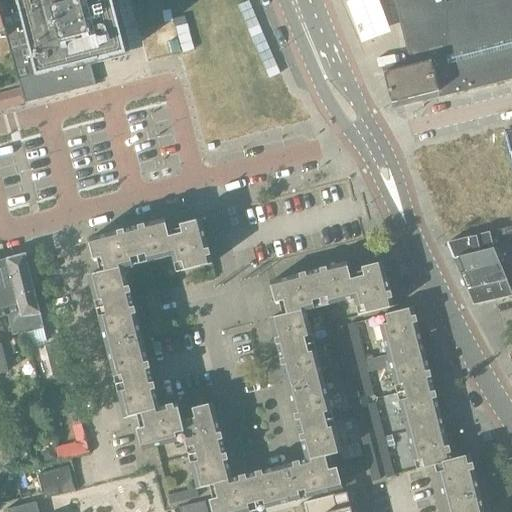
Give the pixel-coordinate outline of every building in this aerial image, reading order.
[(115,0),(0,0),(0,15),(5,31),(18,79),(18,81),(24,104),(95,85),(90,65),(97,63),(96,60),(125,52),(124,50),(128,49),(115,0)] [(390,32),(377,0),(350,0),(345,2),(361,43),(390,32)] [(395,0),(411,62),(386,69),(395,106),(420,99),(420,96),(437,92),(438,98),(511,79),(511,0),(458,0),(445,4),(444,0),(395,0)] [(19,89),(12,90),(15,105),(23,103),(19,89)] [(15,105),(12,90),(4,92),(8,107),(15,105)] [(4,92),(0,93),(0,106),(1,109),(8,107),(4,92)] [(511,160),(504,130),(482,135),(490,166),(511,160)] [(167,237),(168,237),(164,220),(130,229),(139,264),(171,256),(172,256),(167,237)] [(171,236),(168,237),(167,237),(172,256),(171,256),(176,273),(177,273),(181,272),(211,264),(200,220),(179,225),(182,234),(172,237),(171,236)] [(511,226),(502,229),(447,243),(453,259),(492,249),(509,245),(511,244),(511,226)] [(104,268),(104,272),(105,272),(123,268),(139,264),(130,229),(87,240),(93,260),(102,258),(105,268),(104,268)] [(453,259),(460,274),(511,261),(511,254),(509,245),(492,249),(453,259)] [(5,261),(23,333),(25,332),(25,333),(44,328),(25,256),(5,261)] [(0,317),(8,315),(13,335),(23,333),(5,261),(0,262),(0,317)] [(511,261),(460,274),(466,289),(505,280),(502,273),(511,270),(511,261)] [(325,306),(353,299),(354,299),(349,280),(350,280),(345,263),(311,271),(320,307),(325,306)] [(353,299),(356,311),(357,316),(393,307),(382,263),(361,268),(363,277),(354,280),(353,279),(350,280),(349,280),(354,299),(353,299)] [(87,276),(96,309),(132,300),(128,287),(123,268),(105,272),(104,272),(87,276)] [(286,311),(286,314),(287,315),(305,310),(305,311),(320,307),(311,271),(269,282),(274,303),(282,301),(284,301),(286,311)] [(511,286),(508,288),(505,280),(466,289),(473,305),(511,295),(511,286)] [(96,309),(115,385),(151,376),(132,300),(96,309)] [(432,384),(426,363),(424,351),(420,338),(412,308),(384,315),(385,316),(377,318),(396,393),(432,384)] [(269,319),(278,352),(313,343),(305,311),(305,310),(287,315),(286,314),(269,319)] [(358,337),(354,323),(347,325),(350,339),(358,337)] [(344,341),(340,326),(333,328),(337,342),(344,341)] [(354,354),(361,352),(358,337),(350,339),(354,354)] [(344,341),(337,342),(340,357),(348,355),(344,341)] [(69,373),(61,342),(45,346),(53,377),(69,373)] [(278,352),(297,428),(333,419),(313,343),(278,352)] [(358,368),(365,366),(361,352),(354,354),(358,368)] [(340,357),(344,372),(351,370),(348,355),(340,357)] [(361,383),(369,381),(365,366),(358,368),(361,383)] [(124,419),(141,414),(160,409),(160,408),(151,376),(115,385),(124,419)] [(357,392),(354,377),(346,379),(350,394),(357,392)] [(361,383),(365,397),(373,395),(369,381),(361,383)] [(424,468),(434,466),(434,465),(451,460),(444,432),(440,416),(432,384),(396,393),(416,470),(424,468)] [(357,392),(350,394),(353,408),(361,406),(357,392)] [(188,456),(224,447),(213,403),(192,409),(194,418),(181,422),(180,422),(185,440),(184,440),(188,456)] [(378,418),(374,403),(367,405),(371,420),(378,418)] [(176,404),(160,408),(160,409),(141,414),(142,418),(143,417),(145,428),(144,428),(136,430),(141,451),(156,447),(184,440),(185,440),(180,422),(181,422),(176,404)] [(361,406),(353,408),(357,423),(365,421),(361,406)] [(375,434),(382,432),(378,418),(371,420),(375,434)] [(297,428),(305,460),(305,461),(328,455),(328,456),(341,452),(333,419),(297,428)] [(84,421),(73,422),(75,442),(56,445),(58,458),(88,454),(84,421)] [(365,421),(357,423),(361,437),(368,435),(365,421)] [(378,448),(386,447),(382,432),(375,434),(378,448)] [(368,435),(361,437),(364,452),(372,450),(368,435)] [(53,447),(46,449),(43,455),(44,462),(56,459),(53,447)] [(232,478),(224,447),(188,456),(196,489),(209,486),(209,485),(232,479),(232,478)] [(382,463),(389,461),(386,447),(378,448),(382,463)] [(372,450),(364,452),(368,466),(376,464),(372,450)] [(213,499),(208,500),(211,511),(249,511),(266,508),(281,504),(341,488),(336,468),(332,469),(328,456),(328,455),(305,461),(305,460),(280,466),(249,474),(232,478),(232,479),(209,485),(209,486),(213,499)] [(434,465),(434,466),(445,511),(483,511),(469,455),(451,460),(434,465)] [(382,463),(386,478),(393,476),(389,461),(382,463)] [(359,462),(350,464),(353,475),(361,473),(359,462)] [(350,464),(342,467),(344,477),(353,475),(350,464)] [(368,466),(372,481),(379,479),(376,464),(368,466)] [(12,475),(10,466),(2,468),(4,477),(12,475)] [(68,466),(37,475),(44,499),(74,491),(68,466)] [(353,475),(344,477),(347,487),(356,484),(353,475)] [(198,497),(196,489),(168,496),(170,504),(198,497)] [(305,511),(350,511),(346,492),(303,503),(305,511)] [(204,501),(192,504),(193,511),(199,511),(207,510),(204,501)] [(38,511),(36,502),(8,509),(8,508),(7,508),(7,511),(38,511)]
